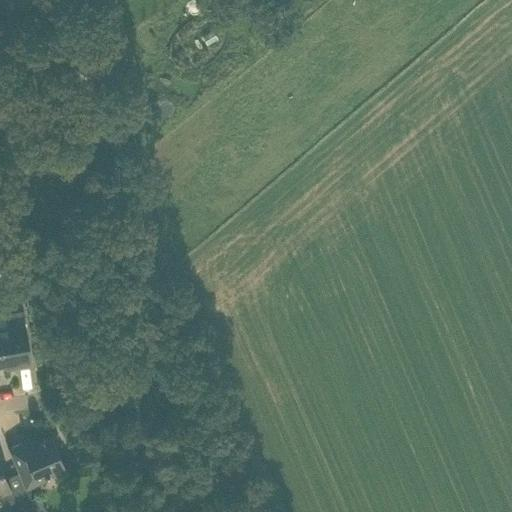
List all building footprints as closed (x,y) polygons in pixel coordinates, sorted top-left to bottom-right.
[(243,0),(242,0),(236,5),(242,13),(249,8),(243,0)] [(20,270),(10,272),(16,299),(26,297),(20,270)] [(26,302),(27,303),(30,319),(41,316),(37,300),(27,302),(26,302)] [(5,313),(0,314),(0,364),(4,364),(14,362),(15,366),(30,363),(27,344),(20,308),(4,311),(5,313)] [(8,447),(17,470),(25,487),(65,469),(51,434),(22,446),(20,442),(8,447)] [(35,511),(30,498),(15,504),(8,490),(10,489),(0,466),(0,511),(35,511)] [(29,496),(30,498),(35,511),(47,511),(39,492),(29,496)]
